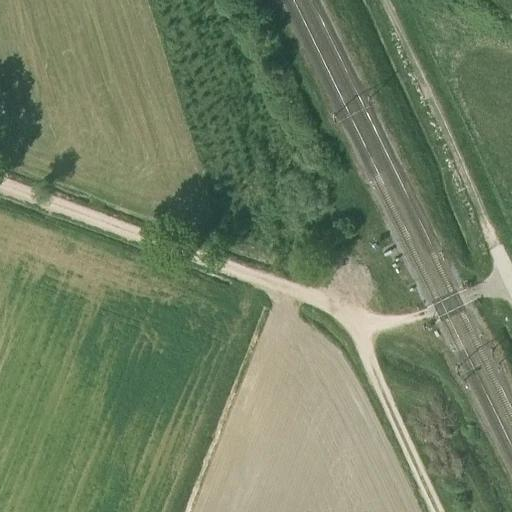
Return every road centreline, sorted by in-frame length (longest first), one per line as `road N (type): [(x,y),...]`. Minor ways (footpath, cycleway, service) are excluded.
road 1 (track): [(355,316),(0,182)]
road 2 (track): [(355,316),(382,399),(437,511)]
